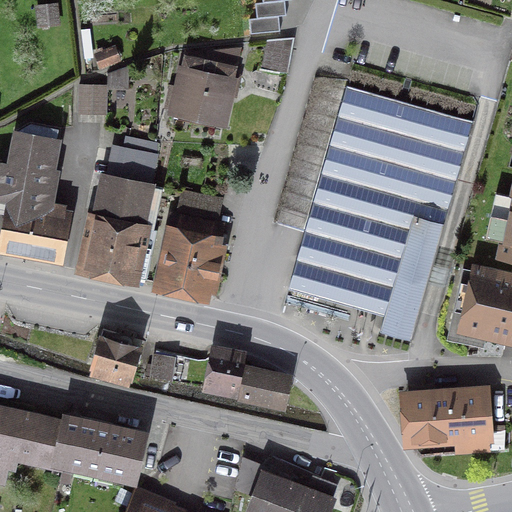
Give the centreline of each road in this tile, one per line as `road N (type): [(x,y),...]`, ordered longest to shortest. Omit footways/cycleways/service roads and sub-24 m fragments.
road 1 (residential): [(381,457),(0,375)]
road 2 (secondary): [(0,281),(275,345),(314,367),(338,394)]
road 3 (residential): [(511,371),(397,372),(338,394)]
